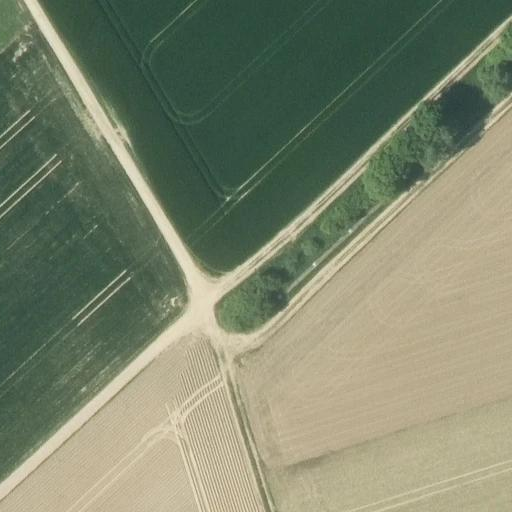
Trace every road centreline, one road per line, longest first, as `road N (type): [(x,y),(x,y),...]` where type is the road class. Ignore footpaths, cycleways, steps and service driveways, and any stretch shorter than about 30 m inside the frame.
road 1 (track): [(207,298),(224,366),(511,102)]
road 2 (track): [(511,20),(207,298)]
road 3 (track): [(207,298),(29,0)]
road 4 (track): [(207,298),(0,491)]
road 5 (track): [(224,366),(269,511)]
